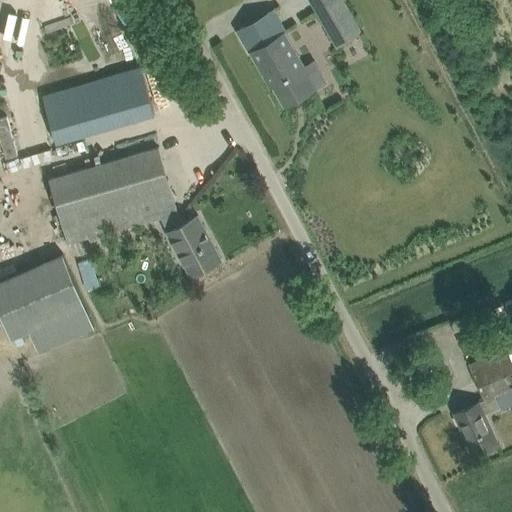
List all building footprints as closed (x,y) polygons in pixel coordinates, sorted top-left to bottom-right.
[(309,0),(318,13),(339,0),(309,0)] [(339,0),(318,13),(338,47),(363,32),(344,0),(339,0)] [(254,20),(237,30),(250,53),(252,52),(271,86),(273,84),(285,105),(302,95),(315,88),(304,71),(307,69),(294,48),(283,31),(287,29),(274,9),(254,20)] [(141,65),(43,94),(57,140),(155,112),(141,65)] [(0,116),(0,142),(2,142),(6,157),(17,154),(7,115),(0,116)] [(140,152),(49,177),(68,243),(160,216),(191,275),(204,268),(222,259),(198,215),(183,222),(177,211),(178,211),(159,146),(140,152)] [(39,350),(95,327),(63,252),(0,278),(0,309),(11,336),(30,328),(39,350)] [(473,455),(491,447),(498,443),(485,414),(500,407),(498,404),(511,397),(511,388),(510,385),(511,383),(511,366),(506,355),(470,371),(483,398),(480,402),(472,405),(454,413),(473,455)] [(432,367),(416,371),(419,383),(435,380),(432,367)]
